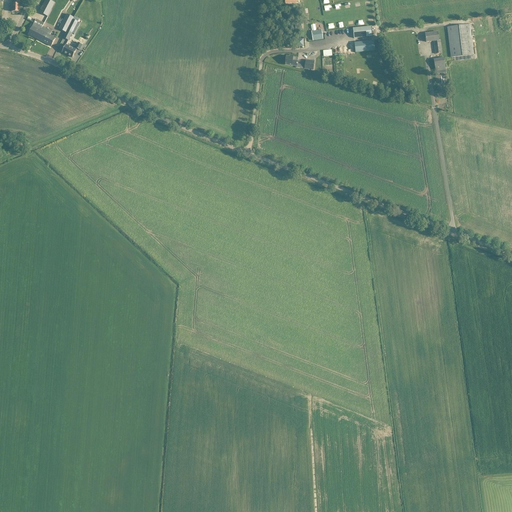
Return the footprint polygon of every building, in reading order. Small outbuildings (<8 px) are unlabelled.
[(0,0),(0,1),(0,0),(11,0),(12,4),(11,12),(18,12),(19,4),(18,0),(0,0)] [(49,0),(45,0),(40,12),(48,16),(55,3),(49,0)] [(67,14),(59,29),(66,32),(69,26),(73,19),(74,18),(67,14)] [(66,32),(63,38),(69,41),(72,33),(74,34),(70,32),(73,27),(77,29),(80,23),(78,22),(73,19),(69,26),(66,32)] [(51,32),(39,25),(34,23),(28,34),(51,46),(55,38),(50,35),(51,32)] [(470,25),(448,28),(452,58),(474,55),(470,25)] [(372,36),(371,27),(353,28),(354,38),(372,36)] [(313,31),(311,32),(313,41),(323,39),(321,30),(315,31),(315,30),(313,30),(313,31)] [(438,32),(426,34),(427,42),(434,41),(436,54),(442,54),(440,41),(439,41),(438,32)] [(374,40),(354,42),(355,52),(375,50),(374,40)] [(75,49),(66,45),(62,52),(72,58),(76,50),(77,49),(80,50),(82,45),(78,43),(75,49)] [(286,56),(285,65),(297,66),(297,67),(305,68),(305,69),(313,70),(314,61),(306,60),(306,62),(298,61),(298,58),(286,56)] [(444,58),(440,59),(434,60),(436,72),(446,71),(444,58)]
